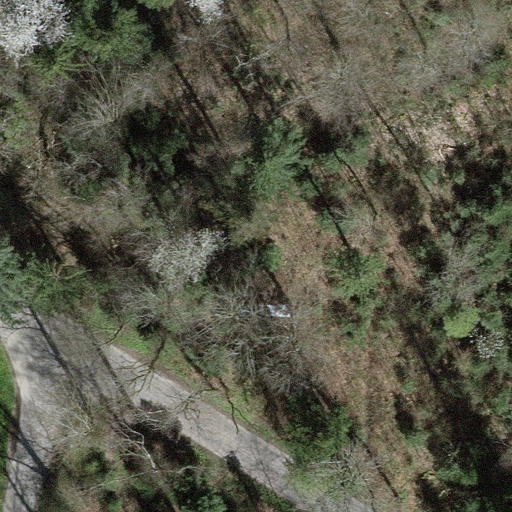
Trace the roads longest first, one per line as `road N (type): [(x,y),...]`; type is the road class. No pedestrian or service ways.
road 1 (unclassified): [(330,511),(46,339)]
road 2 (unclassified): [(21,511),(46,339)]
